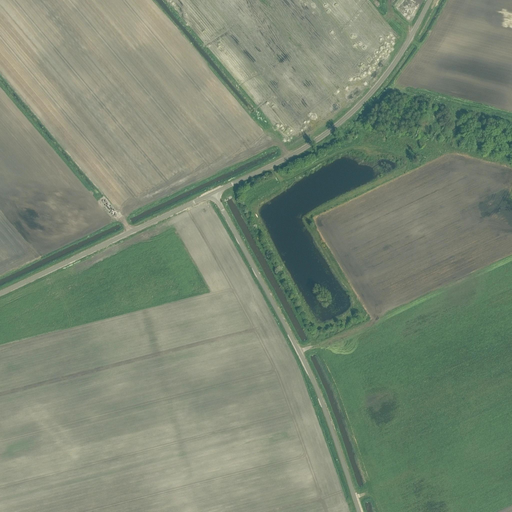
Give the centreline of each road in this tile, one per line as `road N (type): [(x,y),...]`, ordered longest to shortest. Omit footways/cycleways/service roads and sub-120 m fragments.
road 1 (unclassified): [(358,511),(309,373),(214,193)]
road 2 (unclassified): [(214,193),(314,141),(355,108),(393,64),(429,0)]
road 3 (unclassified): [(0,293),(214,193)]
